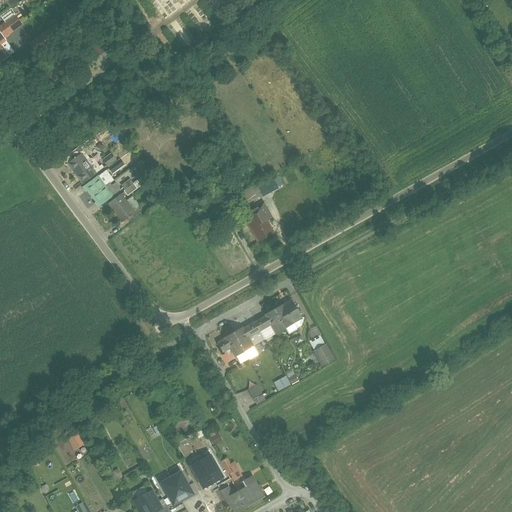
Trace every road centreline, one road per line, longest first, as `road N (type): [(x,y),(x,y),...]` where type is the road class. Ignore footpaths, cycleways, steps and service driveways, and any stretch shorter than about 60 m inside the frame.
road 1 (unclassified): [(163,325),(511,132)]
road 2 (residential): [(163,325),(0,105)]
road 3 (unclassified): [(287,496),(198,330)]
